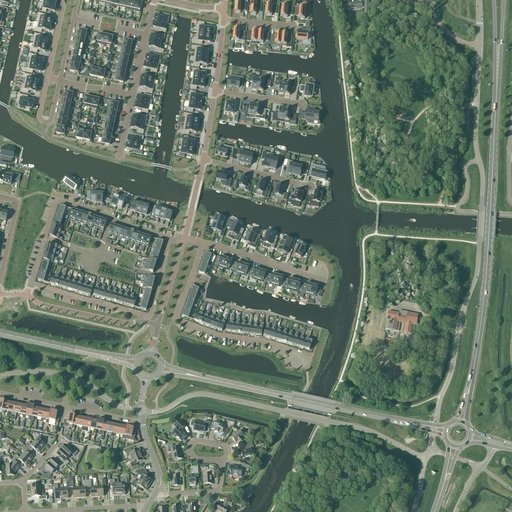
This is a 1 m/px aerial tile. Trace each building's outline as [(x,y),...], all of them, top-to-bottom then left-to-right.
[(113,0),(112,6),(111,8),(114,9),(115,6),(119,7),(120,0),(113,0)] [(127,0),(120,0),(119,7),(126,9),(128,0),(127,0)] [(128,0),(126,9),(125,10),(133,12),(135,2),(128,0)] [(241,10),(245,11),(246,5),(241,4),(241,0),(235,0),(234,13),(240,13),(241,10)] [(334,0),(335,2),(352,1),(352,4),(350,4),(350,9),(362,9),(361,4),(353,4),(353,0),(334,0)] [(135,2),(133,12),(140,13),(142,3),(135,2)] [(251,2),(250,14),(256,15),(256,12),(261,12),(262,4),(257,4),(257,2),(251,2)] [(40,8),(40,11),(46,13),(46,10),(54,11),(55,6),(42,3),(41,8),(40,8)] [(266,4),(265,16),(272,16),(272,13),(277,14),(277,7),(272,7),(273,5),(266,4)] [(282,6),(281,17),(287,18),(287,15),(292,15),(293,7),(288,6),(282,6)] [(295,7),(294,15),(299,16),(298,19),(305,19),(305,15),(307,15),(307,10),(305,10),(306,8),(295,7)] [(38,14),(37,17),(39,18),(38,23),(51,26),(51,25),(50,25),(52,20),(44,18),(45,15),(38,14)] [(154,21),(167,24),(169,15),(163,14),(162,17),(156,16),(154,21)] [(154,22),(153,27),(160,29),(159,32),(165,33),(166,30),(164,29),(165,24),(167,25),(167,24),(154,21),(154,22)] [(36,28),(35,32),(41,33),(42,30),(49,32),(50,26),(51,26),(38,23),(37,29),(36,28)] [(210,35),(211,29),(204,28),(204,23),(198,23),(197,34),(210,35)] [(240,30),(234,29),(233,40),(244,42),(245,33),(240,33),(240,30)] [(296,40),(307,41),(308,35),(306,35),(306,30),(300,29),(300,34),(297,34),(296,40)] [(79,30),(78,37),(85,39),(87,32),(79,30)] [(257,43),(258,31),(252,31),(252,34),(247,33),(246,42),(251,42),(251,45),(257,45),(257,43)] [(264,32),(258,31),(257,43),(263,43),(263,41),(268,42),(269,35),(264,35),(264,32)] [(280,46),(282,34),(276,33),(275,36),(271,36),(270,44),(275,44),(275,46),(280,46)] [(35,38),(33,43),(46,46),(47,40),(40,39),(41,35),(35,34),(34,38),(35,38)] [(99,34),(96,44),(103,46),(106,36),(99,34)] [(150,42),(162,44),(163,39),(164,39),(165,36),(159,34),(158,37),(151,36),(150,41),(150,42)] [(194,41),(194,44),(202,45),(202,42),(209,42),(210,36),(210,35),(197,34),(196,41),(194,41)] [(288,34),(282,34),(280,46),(286,47),(287,45),(291,46),(292,38),(287,37),(288,34)] [(106,48),(106,45),(111,46),(113,37),(106,36),(103,46),(103,47),(106,48)] [(78,37),(76,44),(84,46),(84,45),(85,39),(78,37)] [(123,40),(122,47),(131,49),(132,42),(123,40)] [(150,42),(149,48),(155,49),(155,52),(163,54),(164,51),(160,50),(162,44),(150,42)] [(30,48),(30,52),(37,53),(37,50),(45,52),(46,47),(46,46),(33,43),(32,49),(30,48)] [(76,44),(75,51),(83,53),(85,46),(84,45),(84,46),(76,44)] [(202,47),(192,46),(192,50),(195,50),(194,57),(207,58),(208,51),(201,50),(202,47)] [(122,47),(120,54),(129,56),(131,49),(122,47)] [(75,51),(73,58),(81,59),(81,60),(82,60),(83,53),(75,51)] [(29,54),(28,58),(30,58),(29,64),(42,66),(41,66),(43,61),(35,59),(36,56),(29,54)] [(120,54),(119,61),(128,63),(129,56),(120,54)] [(145,62),(158,65),(160,56),(154,54),(154,58),(147,56),(146,61),(145,61),(145,62)] [(194,57),(193,67),(199,68),(200,64),(206,65),(207,59),(207,58),(194,57)] [(73,58),(72,64),(79,66),(81,60),(81,59),(73,58)] [(128,63),(119,61),(117,67),(126,69),(128,63)] [(145,62),(144,68),(151,69),(150,72),(156,74),(158,65),(145,62)] [(26,69),(25,72),(32,74),(33,71),(40,72),(41,67),(42,67),(42,66),(29,64),(28,69),(26,69)] [(72,64),(70,72),(78,73),(79,69),(82,69),(83,67),(79,66),(72,64)] [(92,66),(89,76),(96,78),(98,69),(99,69),(99,68),(92,66)] [(117,67),(116,74),(125,76),(126,69),(117,67)] [(98,69),(96,78),(104,79),(105,70),(99,69),(98,69)] [(199,70),(193,69),(192,73),(193,73),(192,79),(205,81),(204,81),(205,74),(198,73),(199,70)] [(116,74),(114,81),(123,83),(125,76),(116,74)] [(25,75),(24,78),(26,78),(24,84),(37,87),(37,86),(38,81),(31,79),(32,76),(25,75)] [(141,82),(154,85),(156,76),(150,75),(149,78),(142,76),(141,82)] [(228,80),(228,86),(239,88),(239,85),(242,85),(244,78),(243,78),(230,76),(230,80),(228,80)] [(251,90),(257,91),(259,80),(259,77),(250,76),(249,82),(252,83),(251,90)] [(190,86),(190,89),(196,90),(197,87),(203,88),(204,82),(205,82),(205,81),(192,79),(191,86),(190,86)] [(278,94),(284,95),(286,83),(280,82),(280,79),(276,79),(275,86),(279,87),(278,94)] [(259,80),(257,91),(263,92),(264,87),(270,88),(271,82),(259,80)] [(286,83),(284,95),(290,96),(291,88),(294,89),(295,81),(292,81),(291,83),(286,83)] [(141,83),(140,88),(146,90),(146,93),(152,94),(154,85),(141,82),(141,83)] [(21,89),(21,93),(28,94),(28,91),(36,93),(37,87),(24,84),(23,90),(21,89)] [(306,87),(300,86),(299,92),(303,93),(303,92),(305,93),(304,97),(312,98),(313,87),(306,86),(306,87)] [(74,94),(65,92),(64,99),(73,101),(74,94)] [(196,93),(189,92),(189,95),(190,95),(189,102),(201,104),(201,103),(202,97),(195,96),(196,93)] [(19,95),(18,99),(21,99),(19,106),(20,107),(20,109),(24,109),(24,107),(31,109),(32,106),(33,107),(34,102),(27,100),(28,97),(19,95)] [(136,102),(149,105),(151,96),(145,95),(145,98),(138,96),(137,102),(136,102)] [(92,98),(85,97),(83,107),(90,108),(92,98)] [(99,100),(92,98),(90,108),(97,110),(99,100)] [(73,101),(64,99),(62,106),(71,108),(73,101)] [(118,104),(111,102),(110,107),(107,107),(107,109),(108,109),(117,111),(118,104)] [(136,103),(135,108),(142,110),(141,113),(147,114),(149,105),(136,102),(136,103)] [(187,108),(186,112),(193,113),(193,110),(200,111),(201,104),(189,102),(188,108),(187,108)] [(235,103),(231,102),(231,103),(227,103),(225,113),(233,114),(235,103)] [(254,116),(256,105),(250,104),(249,112),(245,111),(245,117),(254,119),(254,116)] [(261,113),(262,106),(261,106),(261,105),(257,105),(256,105),(254,116),(260,117),(260,118),(263,119),(264,114),(261,113)] [(71,108),(62,106),(61,113),(70,115),(71,116),(72,108),(71,108)] [(304,120),(308,121),(307,124),(308,124),(313,125),(314,121),(318,122),(318,120),(319,121),(319,119),(318,119),(319,114),(321,114),(319,113),(315,113),(316,109),(310,108),(309,112),(306,111),(304,120)] [(108,109),(107,114),(105,113),(104,116),(106,116),(107,116),(115,118),(117,111),(108,109)] [(284,123),(286,110),(279,109),(279,114),(273,113),(272,119),(278,120),(277,122),(284,123)] [(291,110),(286,110),(284,123),(289,124),(290,122),(295,122),(296,116),(291,115),(291,110)] [(70,115),(61,113),(59,120),(68,122),(70,115)] [(192,115),(184,114),(183,117),(185,118),(184,124),(197,126),(198,120),(192,118),(192,115)] [(132,123),(145,125),(147,116),(141,115),(140,118),(133,117),(132,122),(132,123)] [(107,116),(106,116),(105,123),(114,125),(115,118),(107,116)] [(68,122),(59,120),(58,127),(67,129),(67,128),(68,122)] [(114,125),(105,123),(104,129),(104,130),(112,132),(114,125)] [(132,123),(131,128),(138,130),(137,133),(143,134),(144,131),(143,131),(144,125),(145,126),(145,125),(132,123)] [(181,130),(180,134),(189,135),(189,132),(196,133),(197,127),(197,126),(184,124),(183,131),(181,130)] [(67,129),(58,127),(56,134),(65,136),(66,131),(68,132),(69,129),(67,128),(67,129)] [(78,128),(76,138),(83,140),(85,130),(78,128)] [(102,132),(103,132),(102,136),(102,137),(111,138),(112,132),(104,130),(104,129),(102,129),(102,132)] [(85,130),(83,140),(90,141),(92,132),(85,130)] [(127,143),(141,146),(141,145),(139,145),(141,140),(143,140),(143,137),(136,135),(136,138),(129,137),(128,142),(127,142),(127,143)] [(99,138),(101,139),(100,144),(109,146),(111,138),(102,137),(102,136),(100,136),(99,138)] [(193,149),(194,142),(188,141),(188,138),(182,136),(181,140),(182,140),(181,147),(193,149)] [(127,143),(126,149),(133,150),(132,153),(141,155),(142,152),(139,151),(141,146),(127,143)] [(215,155),(215,156),(216,156),(220,157),(222,158),(227,159),(227,158),(229,151),(233,153),(235,148),(231,147),(231,148),(225,146),(224,150),(218,148),(217,148),(217,149),(215,155)] [(0,156),(4,157),(4,158),(3,158),(3,161),(12,163),(13,159),(13,158),(15,151),(11,150),(11,148),(7,147),(7,149),(2,148),(3,149),(1,156),(0,156)] [(179,153),(178,156),(184,158),(185,155),(192,156),(193,149),(193,150),(193,149),(181,147),(180,153),(179,153)] [(245,164),(248,152),(238,149),(236,155),(240,156),(238,163),(245,164)] [(257,154),(248,152),(245,164),(251,166),(252,159),(255,160),(257,154)] [(273,155),(263,152),(261,159),(265,160),(263,167),(270,169),(273,156),(273,155)] [(282,158),(273,156),(270,169),(276,170),(277,163),(280,164),(282,158)] [(297,163),(288,161),(286,167),(289,167),(288,174),(294,176),(297,163)] [(306,165),(297,163),(294,176),(300,177),(301,171),(304,171),(306,165)] [(311,178),(325,181),(326,174),(321,173),(322,168),(311,165),(312,165),(311,164),(308,176),(311,177),(311,178)] [(6,172),(3,183),(11,185),(12,181),(15,181),(17,175),(6,172)] [(218,172),(216,179),(223,181),(222,186),(230,188),(232,179),(227,178),(228,174),(222,172),(222,173),(218,172)] [(248,178),(242,176),(239,186),(245,188),(244,190),(249,191),(250,185),(246,184),(248,178)] [(64,183),(74,191),(79,185),(78,184),(79,183),(75,180),(74,181),(68,177),(64,183)] [(265,183),(259,182),(256,194),(262,196),(262,197),(266,198),(268,191),(264,190),(265,183)] [(284,187),(277,185),(274,198),(286,201),(288,195),(282,193),(284,187)] [(300,203),(303,193),(296,191),(294,198),(289,197),(288,203),(291,204),(290,206),(292,206),(293,206),(298,207),(299,202),(300,203)] [(97,193),(91,192),(91,195),(88,195),(87,200),(90,201),(90,202),(96,203),(97,193)] [(308,197),(306,206),(310,207),(310,206),(317,207),(318,203),(319,204),(322,193),(315,192),(313,199),(308,197)] [(120,198),(114,195),(110,204),(116,207),(120,198)] [(126,200),(120,198),(116,207),(122,209),(126,200)] [(57,216),(63,218),(65,219),(66,215),(64,215),(66,208),(60,206),(57,216)] [(162,209),(157,207),(154,217),(159,218),(162,209)] [(167,211),(162,209),(159,218),(164,220),(167,211)] [(75,221),(78,212),(72,210),(69,219),(73,220),(72,223),(74,224),(75,221)] [(173,212),(167,211),(164,220),(170,222),(173,212)] [(77,225),(80,226),(81,223),(84,214),(78,212),(75,221),(78,222),(77,225)] [(83,227),(85,227),(86,224),(89,216),(84,214),(81,223),(84,224),(83,227)] [(60,225),(63,218),(57,216),(53,226),(62,229),(62,228),(63,225),(60,225)] [(89,229),(91,229),(92,226),(95,217),(89,216),(86,224),(90,226),(89,229)] [(216,216),(212,230),(221,232),(225,219),(216,216)] [(96,231),(97,231),(98,228),(101,219),(95,217),(92,226),(95,227),(94,230),(96,231)] [(100,232),(102,233),(106,221),(101,219),(98,228),(101,229),(100,232)] [(241,225),(234,222),(230,232),(236,236),(234,240),(238,242),(242,235),(238,233),(241,225)] [(111,235),(114,236),(117,227),(111,225),(107,237),(110,238),(111,235)] [(60,234),(63,235),(64,233),(61,232),(62,229),(53,226),(52,231),(60,234)] [(116,236),(120,238),(123,229),(117,227),(114,236),(113,239),(115,239),(116,236)] [(122,238),(125,239),(128,231),(123,229),(120,238),(119,241),(121,241),(122,238)] [(59,238),(60,234),(52,231),(50,237),(62,241),(62,239),(59,238)] [(131,241),(134,232),(128,231),(125,239),(124,242),(127,243),(128,240),(131,241)] [(248,231),(245,242),(251,244),(251,245),(250,246),(252,247),(255,248),(254,247),(257,240),(253,239),(255,234),(248,231)] [(133,242),(137,243),(140,234),(134,232),(131,241),(130,244),(132,245),(133,242)] [(274,235),(267,233),(265,237),(264,241),(262,247),(270,249),(274,235)] [(142,245),(145,236),(140,234),(137,243),(136,246),(138,247),(139,244),(142,245)] [(145,236),(142,245),(141,248),(144,249),(145,246),(148,247),(151,238),(151,239),(151,238),(145,236)] [(154,250),(160,252),(163,242),(157,240),(155,247),(153,246),(152,249),(154,250)] [(291,243),(284,240),(282,244),(281,243),(279,247),(280,248),(279,251),(286,254),(291,243)] [(60,249),(61,247),(49,243),(47,249),(56,252),(57,249),(60,249)] [(301,258),(306,246),(299,244),(299,245),(296,244),(294,249),(297,251),(295,255),(301,258)] [(55,254),(58,255),(59,253),(56,252),(47,249),(45,255),(54,258),(55,254)] [(148,259),(157,262),(160,252),(154,250),(152,257),(149,256),(148,259)] [(205,253),(202,263),(208,265),(210,266),(211,263),(209,262),(211,256),(215,257),(216,257),(205,253)] [(45,255),(44,261),(53,263),(53,264),(54,260),(57,261),(57,259),(54,258),(45,255)] [(223,269),(226,259),(220,257),(219,260),(217,259),(215,265),(217,266),(217,267),(223,269)] [(146,265),(155,268),(157,262),(148,259),(147,262),(144,261),(143,264),(146,265)] [(232,270),(234,265),(231,264),(232,261),(226,259),(223,269),(229,271),(229,270),(232,270)] [(52,263),(53,264),(53,263),(44,261),(41,271),(47,272),(49,265),(51,266),(52,263)] [(202,263),(199,273),(207,276),(208,273),(205,272),(208,265),(202,263)] [(240,274),(243,265),(237,263),(237,265),(234,265),(232,270),(234,271),(234,272),(240,274)] [(141,269),(153,273),(155,268),(146,265),(145,268),(142,267),(141,269)] [(249,276),(251,270),(248,270),(249,267),(243,265),(240,274),(246,277),(246,275),(249,276)] [(257,280),(260,271),(255,269),(254,271),(251,270),(249,276),(252,277),(251,278),(257,280)] [(46,275),(48,276),(49,273),(47,272),(41,271),(38,281),(45,283),(45,282),(44,282),(46,275)] [(266,282),(268,276),(265,275),(266,273),(260,271),(257,280),(263,282),(263,281),(266,282)] [(56,286),(58,277),(59,274),(57,273),(56,276),(53,275),(50,284),(56,286)] [(275,286),(277,276),(271,274),(271,277),(268,276),(266,282),(269,283),(269,284),(275,286)] [(58,277),(56,286),(61,288),(64,279),(65,276),(63,275),(62,278),(58,277)] [(144,283),(153,285),(155,279),(143,276),(142,278),(145,279),(144,283)] [(284,287),(285,281),(283,280),(283,277),(277,276),(275,286),(281,287),(281,286),(284,287)] [(64,279),(61,288),(67,290),(70,281),(71,278),(68,277),(68,280),(64,279)] [(73,291),(76,282),(76,279),(74,279),(73,282),(70,281),(67,290),(73,291)] [(292,291),(295,281),(289,279),(288,282),(285,281),(284,287),(286,288),(286,289),(292,291)] [(81,284),(82,281),(80,280),(79,283),(76,282),(73,291),(79,293),(81,284)] [(301,292),(303,286),(300,285),(301,282),(295,281),(292,291),(298,292),(298,291),(301,292)] [(84,295),(87,286),(88,283),(86,282),(85,285),(81,284),(79,293),(84,295)] [(143,289),(152,291),(153,285),(144,283),(141,282),(141,284),(144,285),(143,289)] [(84,295),(90,297),(94,284),(91,284),(90,287),(87,286),(84,295)] [(98,288),(99,285),(97,284),(93,296),(99,298),(102,289),(98,288)] [(309,295),(312,285),(306,284),(305,287),(303,286),(301,292),(304,293),(303,294),(309,295)] [(312,285),(309,295),(315,297),(316,296),(319,297),(320,291),(317,290),(318,287),(312,285)] [(104,289),(105,286),(103,286),(102,289),(99,298),(105,299),(107,290),(104,289)] [(110,291),(111,288),(108,287),(107,290),(105,299),(111,301),(113,292),(110,291)] [(193,287),(189,297),(195,299),(197,293),(200,294),(201,290),(193,287)] [(111,301),(116,303),(119,294),(116,293),(116,290),(114,289),(113,292),(111,301)] [(143,299),(149,301),(152,291),(143,289),(142,292),(145,292),(143,299)] [(116,303),(122,304),(125,295),(121,294),(122,291),(120,291),(119,294),(116,303)] [(122,304),(128,306),(130,297),(127,296),(128,293),(126,292),(125,295),(122,304)] [(130,297),(128,306),(134,308),(136,299),(133,298),(134,295),(131,294),(130,297)] [(189,297),(186,307),(191,309),(194,303),(196,303),(197,300),(195,299),(189,297)] [(139,309),(146,311),(149,301),(143,299),(141,299),(140,302),(142,302),(140,309),(139,309)] [(186,307),(182,317),(192,320),(188,318),(190,312),(192,313),(194,310),(191,309),(186,307)] [(203,314),(204,311),(201,310),(200,313),(197,312),(194,321),(193,320),(193,321),(199,323),(203,314)] [(208,316),(209,313),(207,312),(206,315),(203,314),(199,323),(205,325),(208,316)] [(399,332),(401,323),(402,323),(401,332),(404,332),(404,333),(410,334),(411,332),(414,332),(415,326),(416,326),(418,315),(407,313),(407,317),(399,316),(399,313),(388,312),(387,321),(386,329),(399,332)] [(214,318),(215,315),(213,315),(212,318),(208,316),(205,325),(210,327),(214,318)] [(218,317),(217,320),(214,318),(210,327),(216,329),(219,321),(221,318),(218,317)] [(216,329),(222,332),(226,320),(224,319),(223,322),(219,321),(216,329)] [(232,332),(233,323),(234,320),(231,320),(231,323),(227,322),(226,331),(225,331),(232,332)] [(269,328),(270,325),(267,324),(263,336),(269,338),(272,329),(269,328)] [(274,330),(275,327),(273,326),(272,329),(269,338),(275,340),(278,331),(274,330)] [(280,332),(281,329),(279,328),(278,331),(275,340),(281,342),(283,333),(280,332)] [(286,333),(287,330),(284,330),(283,333),(281,342),(286,343),(289,334),(286,333)] [(291,335),(292,332),(290,331),(289,334),(286,343),(292,345),(295,336),(291,335)] [(297,337),(298,334),(296,333),(295,336),(292,345),(298,347),(301,338),(297,337)] [(303,339),(304,336),(301,335),(301,338),(298,347),(303,349),(306,340),(303,339)] [(309,340),(310,337),(307,337),(306,340),(303,349),(309,351),(312,342),(309,340)] [(8,411),(10,402),(4,400),(2,410),(1,414),(4,415),(5,411),(8,411)] [(20,414),(22,404),(18,403),(17,404),(16,404),(13,417),(12,421),(15,421),(16,413),(20,414)] [(34,408),(34,407),(28,405),(28,406),(28,407),(26,415),(29,416),(28,421),(31,421),(34,408)] [(38,418),(40,408),(35,407),(35,408),(34,408),(31,421),(33,421),(34,417),(38,418)] [(49,422),(58,424),(59,418),(56,417),(57,413),(56,412),(56,411),(51,410),(49,422)] [(73,425),(75,415),(70,414),(70,415),(69,415),(68,420),(65,419),(63,427),(69,428),(70,424),(73,425)] [(79,426),(81,416),(75,415),(73,425),(72,429),(74,430),(75,425),(79,426)] [(90,429),(92,419),(88,418),(88,419),(86,419),(84,432),(86,432),(87,428),(90,429)] [(104,423),(105,421),(98,420),(98,421),(96,430),(100,431),(99,436),(101,436),(104,423)] [(184,439),(187,436),(181,430),(186,426),(180,420),(174,426),(177,429),(172,434),(175,438),(176,437),(181,442),(182,441),(184,441),(184,439)] [(209,430),(211,422),(205,421),(204,424),(195,422),(192,422),(191,426),(194,427),(193,431),(198,432),(198,431),(204,432),(205,429),(209,430)] [(108,432),(110,423),(108,422),(107,423),(104,423),(101,436),(100,440),(103,441),(104,432),(108,432)] [(221,437),(222,437),(224,436),(224,435),(225,434),(226,430),(221,429),(222,426),(219,425),(220,423),(216,422),(215,422),(214,422),(213,423),(212,424),(212,425),(211,429),(215,430),(214,433),(217,434),(216,437),(220,437),(221,437)] [(120,435),(122,425),(117,424),(117,425),(116,425),(113,438),(115,438),(116,434),(120,435)] [(125,440),(134,441),(135,434),(133,433),(134,429),(132,428),(132,427),(128,426),(125,440)] [(240,445),(247,438),(244,435),(246,434),(241,429),(239,431),(231,438),(236,443),(237,442),(240,445)] [(34,442),(41,449),(45,445),(41,441),(43,439),(37,433),(33,437),(36,440),(34,442)] [(38,453),(41,449),(34,442),(31,445),(29,442),(25,446),(32,452),(34,449),(38,453)] [(243,459),(253,456),(252,454),(254,451),(252,442),(245,445),(246,450),(246,451),(243,452),(241,454),(243,459)] [(173,448),(173,445),(167,446),(168,453),(171,453),(171,454),(172,454),(173,461),(182,459),(179,447),(173,448)] [(61,450),(69,457),(71,454),(74,457),(78,453),(73,448),(70,450),(65,446),(61,450)] [(22,456),(29,462),(33,458),(29,455),(31,452),(25,447),(21,451),(24,453),(22,456)] [(66,460),(69,457),(61,450),(57,455),(62,460),(60,462),(64,466),(65,466),(69,463),(66,460)] [(131,459),(142,455),(140,450),(132,453),(131,450),(125,452),(127,457),(130,456),(131,459)] [(29,462),(22,456),(19,458),(16,455),(13,459),(20,465),(22,463),(26,466),(29,462)] [(142,455),(131,459),(132,463),(130,464),(131,469),(137,466),(136,464),(144,460),(142,455)] [(60,462),(60,461),(58,464),(53,459),(49,464),(56,470),(58,467),(61,469),(64,466),(60,462)] [(18,470),(20,467),(15,462),(11,462),(11,466),(6,466),(6,476),(14,476),(14,469),(15,468),(18,470)] [(52,475),(56,470),(49,464),(45,469),(50,473),(48,475),(43,474),(42,477),(49,479),(52,475)] [(248,471),(250,467),(242,464),(240,468),(238,468),(235,468),(235,467),(231,466),(230,471),(229,476),(234,476),(234,478),(236,478),(237,477),(241,477),(241,473),(242,473),(242,470),(248,471)] [(198,481),(198,472),(198,467),(192,467),(192,473),(193,473),(193,475),(188,476),(189,486),(196,485),(195,480),(198,480),(198,481)] [(141,477),(139,480),(149,486),(152,481),(150,480),(152,477),(147,474),(145,469),(136,471),(136,474),(141,477)] [(204,485),(211,484),(211,477),(214,477),(214,470),(210,470),(210,475),(203,475),(204,485)] [(172,487),(180,486),(180,478),(183,478),(182,472),(177,472),(177,476),(172,476),(172,487)] [(97,487),(97,497),(104,497),(103,487),(106,487),(105,480),(102,480),(102,487),(97,487)] [(119,496),(118,484),(115,484),(115,480),(109,480),(110,488),(113,487),(113,496),(119,496)] [(118,484),(119,496),(125,495),(124,487),(127,487),(127,480),(124,480),(124,481),(122,481),(122,483),(118,484)] [(146,491),(149,486),(139,480),(137,483),(134,481),(131,486),(137,490),(139,486),(146,491)] [(31,491),(41,491),(41,485),(44,485),(44,481),(38,482),(38,485),(31,485),(31,491)] [(88,494),(88,487),(87,481),(84,481),(85,488),(79,488),(80,498),(86,498),(85,494),(88,494)] [(62,499),(61,489),(58,490),(58,485),(52,485),(52,493),(55,492),(56,499),(62,499)] [(41,491),(31,491),(32,498),(39,497),(39,500),(47,500),(47,497),(41,497),(41,491)] [(231,506),(232,503),(226,501),(225,504),(224,507),(220,504),(216,511),(217,511),(226,511),(228,509),(227,508),(228,505),(231,506)]
